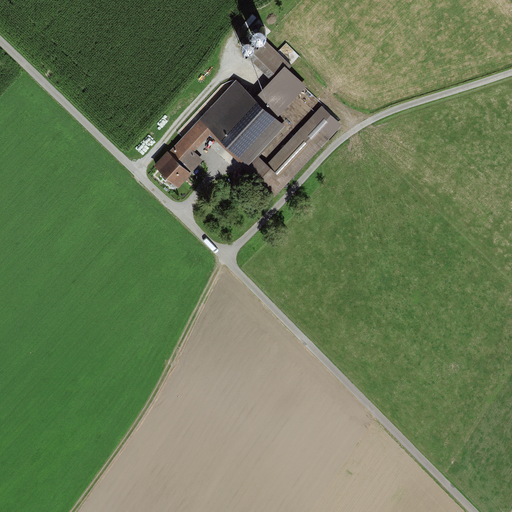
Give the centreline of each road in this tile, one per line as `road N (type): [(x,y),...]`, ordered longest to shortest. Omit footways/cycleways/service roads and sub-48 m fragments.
road 1 (track): [(0,40),(480,511)]
road 2 (residential): [(511,71),(371,118),(342,137),(223,257)]
road 3 (track): [(69,511),(157,389),(223,257)]
